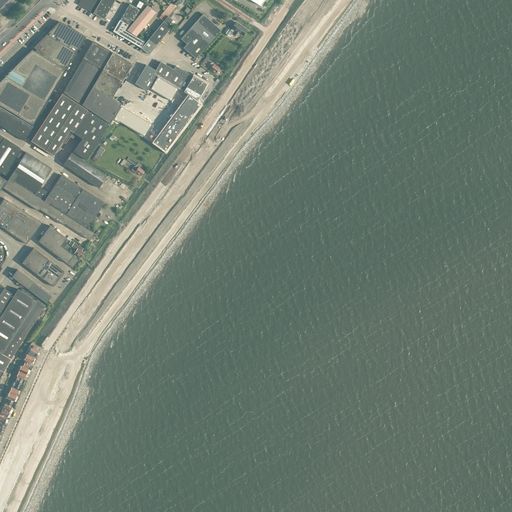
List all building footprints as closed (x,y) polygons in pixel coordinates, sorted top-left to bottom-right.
[(79,0),(77,3),(93,12),(103,18),(113,0),(79,0)] [(139,0),(138,0),(135,5),(140,7),(142,8),(145,3),(143,2),(139,0)] [(161,13),(158,16),(163,20),(163,19),(167,15),(167,14),(171,10),(175,5),(169,0),(168,0),(164,0),(169,3),(161,13)] [(129,2),(125,8),(136,14),(139,9),(129,2)] [(146,5),(126,29),(135,35),(155,12),(146,5)] [(125,8),(122,13),(131,18),(131,19),(132,20),(136,14),(125,8)] [(122,13),(119,19),(128,24),(131,19),(131,18),(122,13)] [(202,13),(196,19),(201,23),(207,17),(202,13)] [(167,15),(163,19),(170,25),(174,20),(167,15)] [(207,17),(201,23),(206,27),(211,21),(207,17)] [(119,19),(116,24),(124,29),(125,29),(128,24),(119,19)] [(196,19),(190,26),(196,32),(202,37),(208,42),(214,36),(215,35),(210,31),(206,27),(201,23),(196,19)] [(48,32),(47,34),(75,51),(75,50),(74,50),(76,48),(84,35),(80,33),(77,31),(73,29),(69,26),(66,24),(65,24),(62,22),(58,20),(47,31),(48,32)] [(163,20),(155,29),(163,35),(170,26),(163,20)] [(211,21),(206,27),(210,31),(216,25),(211,21)] [(226,27),(223,31),(230,35),(232,32),(237,35),(239,32),(242,34),(246,28),(235,21),(231,27),(231,28),(229,28),(227,27),(226,27)] [(113,29),(112,30),(116,32),(121,35),(124,29),(116,24),(113,29)] [(216,25),(210,31),(215,35),(216,33),(220,29),(216,25)] [(190,26),(185,32),(191,37),(196,32),(190,26)] [(124,29),(121,35),(127,38),(131,33),(125,29),(124,29)] [(155,29),(152,33),(159,40),(163,35),(155,29)] [(185,32),(180,37),(186,43),(183,46),(189,52),(202,37),(196,32),(191,37),(185,32)] [(45,33),(33,46),(34,47),(35,48),(34,50),(65,68),(64,68),(65,65),(66,66),(75,51),(47,34),(45,33)] [(131,33),(127,38),(134,42),(137,36),(131,33)] [(152,33),(148,38),(156,44),(159,40),(152,33)] [(137,36),(134,42),(140,46),(144,40),(137,36)] [(202,37),(189,52),(195,57),(208,42),(202,37)] [(146,40),(140,47),(148,53),(156,44),(148,38),(146,40)] [(89,45),(62,91),(81,103),(111,51),(109,50),(103,46),(102,48),(94,43),(92,44),(90,46),(89,45)] [(4,75),(0,79),(0,104),(17,115),(32,124),(65,68),(34,50),(31,48),(11,69),(10,68),(10,69),(5,74),(4,75)] [(111,51),(81,103),(108,122),(120,102),(111,97),(124,74),(124,73),(130,64),(119,57),(120,56),(111,51)] [(206,54),(200,63),(202,64),(205,60),(209,56),(206,54)] [(154,69),(152,72),(155,74),(156,75),(161,78),(163,79),(165,80),(172,68),(159,60),(154,69)] [(210,61),(207,66),(209,68),(215,72),(215,71),(216,72),(217,69),(219,67),(213,63),(210,61)] [(145,63),(134,82),(146,89),(155,74),(152,72),(154,69),(145,63)] [(172,68),(165,80),(167,81),(169,83),(172,84),(177,87),(182,90),(192,74),(191,74),(174,64),(172,68)] [(192,74),(182,90),(196,98),(197,98),(203,88),(203,86),(205,82),(204,81),(192,74)] [(156,75),(149,87),(154,90),(161,78),(156,75)] [(161,78),(154,90),(159,93),(167,81),(165,80),(163,79),(161,78)] [(167,81),(159,93),(165,96),(172,84),(169,83),(167,81)] [(172,84),(165,96),(170,99),(177,87),(172,84)] [(61,92),(30,139),(52,153),(61,139),(64,141),(69,135),(78,140),(72,150),(85,158),(93,147),(108,122),(95,114),(86,108),(61,92)] [(191,96),(156,143),(165,149),(200,103),(191,96)] [(121,104),(113,117),(118,120),(119,119),(126,107),(121,104)] [(0,124),(23,139),(32,125),(0,106),(0,124)] [(126,107),(119,119),(124,122),(131,110),(126,107)] [(131,110),(124,122),(129,125),(136,113),(131,110)] [(136,113),(129,125),(134,128),(141,116),(136,113)] [(141,116),(134,128),(139,131),(146,119),(141,116)] [(146,119),(139,131),(144,134),(152,122),(146,119)] [(0,170),(4,173),(8,176),(8,177),(56,208),(62,212),(68,216),(75,220),(81,224),(86,227),(91,219),(102,203),(60,174),(48,192),(39,185),(50,167),(25,151),(17,164),(12,161),(20,148),(0,134),(0,170)] [(95,153),(91,157),(95,159),(103,148),(100,145),(99,145),(95,150),(94,152),(95,153)] [(70,151),(63,163),(71,168),(97,186),(105,175),(85,161),(70,151)] [(128,155),(126,158),(135,164),(137,162),(128,155)] [(137,161),(137,162),(135,164),(134,165),(133,164),(130,169),(135,172),(136,171),(140,174),(144,170),(145,167),(137,161)] [(7,178),(1,186),(5,189),(8,191),(11,193),(14,195),(18,197),(22,200),(25,201),(28,204),(32,206),(36,208),(37,209),(38,208),(41,210),(45,212),(46,213),(49,215),(51,216),(56,209),(56,208),(8,177),(7,178)] [(3,197),(0,201),(0,206),(5,210),(10,201),(9,201),(6,199),(3,197)] [(10,201),(5,210),(8,212),(11,214),(16,205),(13,204),(10,201)] [(16,205),(11,214),(14,216),(16,217),(22,209),(21,209),(18,207),(16,205)] [(0,206),(0,224),(8,212),(5,210),(0,206)] [(56,209),(51,216),(53,218),(56,220),(57,220),(62,213),(62,212),(56,208),(56,209)] [(22,209),(16,217),(21,220),(22,221),(28,213),(25,211),(22,209)] [(8,212),(0,224),(0,225),(2,227),(6,229),(14,216),(11,214),(8,212)] [(62,213),(57,220),(61,222),(63,224),(64,222),(67,217),(68,216),(62,212),(62,213)] [(28,213),(22,221),(27,224),(28,225),(34,217),(33,216),(30,214),(28,213)] [(14,216),(6,229),(6,230),(10,232),(12,234),(21,220),(16,217),(14,216)] [(67,217),(64,222),(67,225),(70,227),(71,227),(75,221),(75,220),(68,216),(67,217)] [(34,217),(28,225),(35,229),(41,221),(37,219),(34,217)] [(21,220),(12,234),(15,235),(18,238),(23,231),(27,224),(22,221),(21,220)] [(75,221),(71,227),(75,229),(77,231),(80,225),(81,224),(75,220),(75,221)] [(27,224),(23,231),(30,235),(31,235),(33,231),(35,229),(28,225),(27,224)] [(49,224),(43,232),(49,236),(55,229),(52,226),(49,224)] [(80,225),(77,231),(79,232),(82,234),(83,235),(86,229),(87,228),(86,227),(81,224),(80,225)] [(86,229),(83,235),(86,237),(89,239),(92,233),(93,232),(87,228),(86,229)] [(55,229),(49,236),(50,237),(54,240),(60,233),(58,232),(55,229)] [(23,231),(18,238),(21,240),(24,242),(25,243),(30,235),(23,231)] [(43,232),(37,240),(40,242),(43,245),(44,245),(50,237),(49,236),(43,232)] [(60,233),(54,240),(55,241),(60,245),(62,242),(66,237),(65,237),(62,234),(60,233)] [(50,237),(44,245),(47,248),(49,249),(55,241),(54,240),(50,237)] [(55,241),(49,249),(51,251),(54,253),(55,253),(61,245),(60,245),(55,241)] [(71,244),(71,245),(74,247),(72,250),(73,251),(80,256),(83,252),(80,250),(82,247),(73,241),(71,244)] [(61,245),(55,253),(55,254),(58,256),(60,258),(67,250),(62,247),(61,245)] [(32,246),(26,254),(37,262),(42,254),(32,246)] [(67,250),(60,258),(62,259),(66,262),(70,257),(72,254),(67,250)] [(26,254),(21,261),(21,262),(36,273),(42,265),(37,262),(26,254)] [(42,254),(37,262),(42,265),(47,258),(42,254)] [(42,265),(36,273),(51,285),(63,270),(47,258),(42,265)] [(11,274),(11,275),(22,284),(28,277),(16,268),(11,274)] [(28,277),(22,284),(28,288),(33,281),(28,277)] [(33,281),(28,288),(34,293),(39,285),(33,281)] [(39,285),(34,293),(41,298),(45,301),(46,300),(51,294),(39,285)] [(3,286),(0,291),(9,296),(10,297),(13,294),(13,293),(3,286)] [(0,374),(10,357),(10,358),(21,340),(44,303),(39,300),(36,298),(35,299),(17,287),(13,293),(13,294),(0,313),(0,374)] [(0,291),(0,296),(7,301),(10,297),(9,296),(0,291)] [(26,348),(25,350),(27,352),(34,356),(35,353),(36,353),(38,351),(37,350),(38,349),(35,348),(37,345),(31,341),(28,345),(30,346),(29,349),(26,348)] [(20,364),(18,369),(25,373),(27,368),(28,368),(20,364)] [(18,369),(16,374),(23,378),(23,377),(25,373),(18,369)] [(14,379),(11,384),(14,385),(18,387),(22,378),(16,376),(15,380),(14,379)] [(11,386),(9,392),(16,395),(18,389),(11,386)] [(9,391),(6,397),(13,400),(13,399),(16,395),(9,392),(9,391)] [(3,402),(1,408),(8,411),(10,405),(3,402)]
